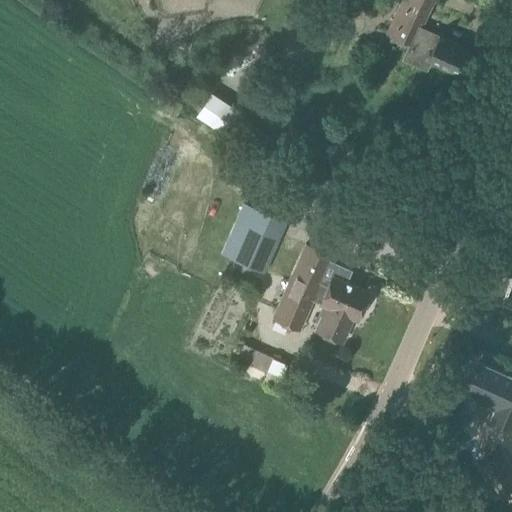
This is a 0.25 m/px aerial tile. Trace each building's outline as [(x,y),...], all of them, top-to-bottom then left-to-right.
[(402,0),(387,33),(411,44),(409,50),(462,74),(473,50),(423,28),(434,0),(402,0)] [(211,93),(197,114),(222,131),(225,127),(237,111),(211,94),(211,93)] [(167,141),(148,195),(156,198),(145,230),(168,238),(197,152),(167,141)] [(230,255),(229,257),(264,273),(286,222),(251,206),(230,255)] [(302,241),(270,318),(297,330),(311,299),(326,261),(330,253),(302,241)] [(326,261),(311,299),(319,302),(319,303),(325,305),(321,315),(321,314),(315,329),(342,340),(347,327),(346,327),(350,315),(355,317),(367,289),(344,279),(348,269),(332,263),(332,264),(326,261)] [(158,297),(165,276),(155,273),(148,294),(158,297)] [(264,344),(261,354),(277,360),(280,350),(264,344)] [(511,377),(479,363),(467,390),(482,397),(482,396),(486,397),(483,403),(501,411),(498,417),(511,422),(511,377)] [(511,467),(504,453),(480,467),(497,496),(511,486),(511,467)]
